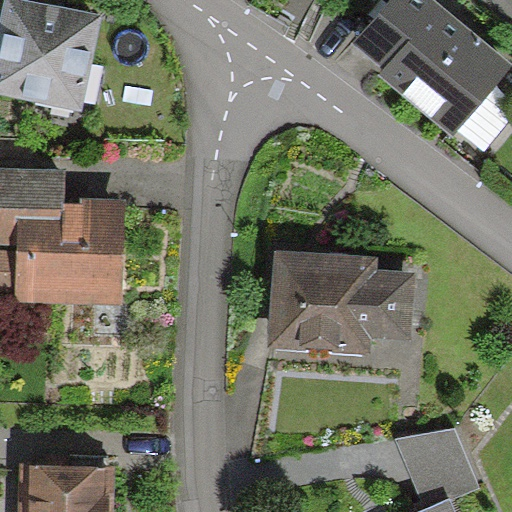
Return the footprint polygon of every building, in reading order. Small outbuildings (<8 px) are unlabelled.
[(99,2),(86,0),(6,0),(0,34),(0,76),(80,93),(99,2)] [(509,68),(429,0),(389,0),(350,47),(453,134),(509,68)] [(50,165),(0,164),(0,236),(10,236),(10,252),(0,252),(0,285),(110,287),(111,198),(50,197),(50,165)] [(375,258),(276,251),(270,346),(367,353),(368,335),(412,338),(417,275),(374,272),(375,258)] [(397,439),(427,509),(451,500),(481,488),(456,429),(397,439)] [(114,511),(115,468),(23,465),(21,511),(114,511)] [(455,511),(451,500),(427,509),(419,511),(455,511)]
